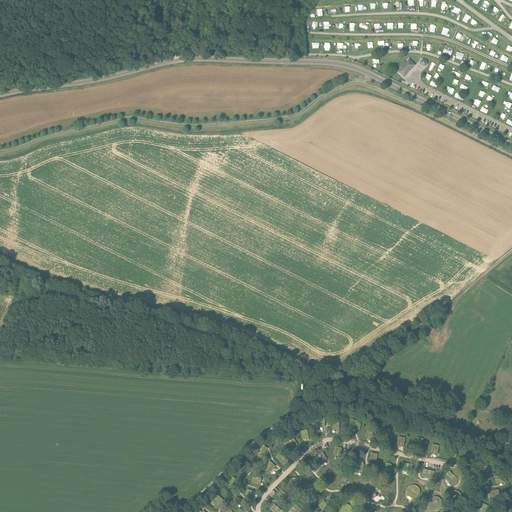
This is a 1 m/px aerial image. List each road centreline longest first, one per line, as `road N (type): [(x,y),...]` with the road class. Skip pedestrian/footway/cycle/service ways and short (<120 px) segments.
road 1 (tertiary): [(0,94),(192,58),(326,62),(367,72),(511,145)]
road 2 (unclassified): [(180,511),(255,441),(320,402),(413,417),(511,454)]
road 3 (track): [(350,83),(276,120),(191,127),(128,118),(0,152)]
road 4 (track): [(322,377),(247,337),(0,257)]
road 5 (track): [(511,250),(418,328),(355,369),(322,377)]
